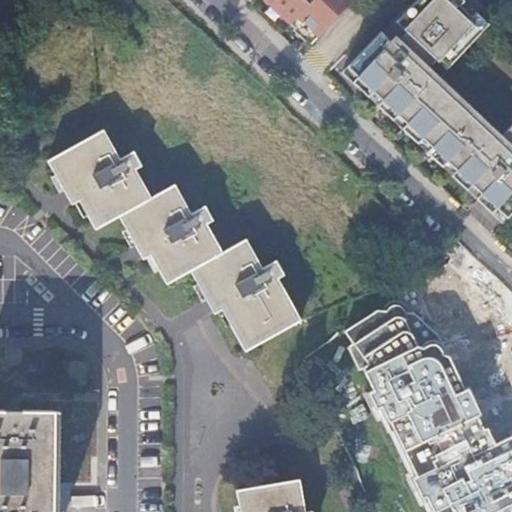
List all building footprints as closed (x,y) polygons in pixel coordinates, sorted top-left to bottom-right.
[(264,0),(290,24),(294,20),(315,39),(352,0),(264,0)] [(416,0),(395,22),(403,30),(409,35),(404,41),(409,46),(407,47),(418,57),(419,56),(424,60),(430,55),(435,60),(446,70),(484,29),(488,25),(475,12),(475,13),(471,17),(460,6),(464,2),(461,0),(416,0)] [(464,2),(460,6),(471,17),(475,13),(464,2)] [(294,20),(290,24),(294,28),(292,30),(305,42),(306,40),(311,44),(315,39),(294,20)] [(391,42),(496,141),(500,136),(428,68),(435,60),(430,55),(424,60),(419,56),(418,57),(407,47),(409,46),(404,41),(409,35),(403,30),(391,42)] [(380,32),(346,68),(356,77),(352,83),(368,97),(372,92),(381,101),(377,106),(392,121),(397,116),(406,124),(401,129),(417,144),(422,139),(431,147),(426,153),(442,167),(446,162),(456,171),(451,176),(466,191),(471,185),(480,194),(475,199),(491,214),(496,209),(507,219),(511,212),(511,124),(501,136),(500,136),(496,141),(391,42),(380,32)] [(346,77),(352,83),(356,77),(346,68),(341,73),(346,77)] [(368,97),(377,106),(381,101),(372,92),(368,97)] [(392,121),(401,129),(406,124),(397,116),(392,121)] [(189,215),(176,193),(173,187),(149,199),(133,170),(139,167),(135,159),(132,153),(118,161),(101,132),(63,153),(47,162),(54,176),(63,191),(66,197),(71,205),(73,204),(78,201),(87,216),(94,230),(118,217),(125,230),(134,246),(138,252),(142,259),(144,258),(149,256),(158,271),(165,285),(189,272),(197,285),(206,301),(210,308),(213,314),(215,313),(221,310),(229,326),(244,352),(298,322),(276,280),(282,276),(274,262),(260,270),(244,241),(220,255),(208,233),(204,226),(211,222),(203,208),(189,215)] [(417,144),(426,153),(431,147),(422,139),(417,144)] [(442,167),(451,176),(456,171),(446,162),(442,167)] [(63,191),(54,176),(49,179),(58,194),(63,191)] [(466,191),(475,199),(480,194),(471,185),(466,191)] [(82,219),(87,216),(78,201),(73,204),(82,219)] [(496,219),(502,224),(507,219),(496,209),(491,214),(496,219)] [(129,248),(134,246),(125,230),(121,233),(129,248)] [(153,273),(158,271),(149,256),(144,258),(153,273)] [(201,303),(206,301),(197,285),(192,288),(201,303)] [(224,329),(229,326),(221,310),(215,313),(224,329)] [(375,311),(325,347),(352,374),(426,511),(511,511),(511,434),(495,443),(468,387),(463,389),(437,336),(411,314),(375,311)] [(60,363),(63,385),(79,383),(76,361),(60,363)] [(0,412),(0,511),(49,511),(51,413),(0,412)] [(235,492),(238,506),(238,511),(301,511),(296,481),(235,492)]
